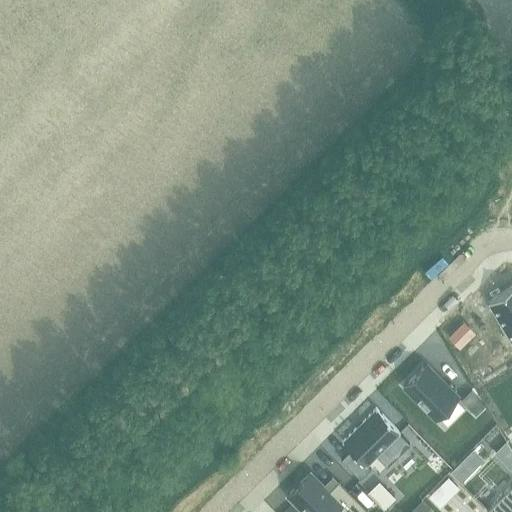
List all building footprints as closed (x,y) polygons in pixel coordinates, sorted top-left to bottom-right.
[(511,286),(487,302),(511,342),(511,286)] [(459,320),(445,329),(454,343),(467,334),(459,320)] [(511,356),(507,349),(480,365),(489,380),(511,365),(511,356)] [(427,363),(404,385),(435,418),(458,395),(427,363)] [(471,388),(461,398),(475,412),(484,404),(471,388)] [(351,449),(341,459),(360,479),(371,468),(367,464),(400,431),(376,407),(342,441),(351,449)] [(511,450),(507,441),(496,452),(511,468),(511,450)] [(473,449),(452,470),(462,480),(483,459),(473,449)] [(310,473),(287,495),(304,511),(367,511),(368,511),(338,482),(328,491),(321,484),(310,473)] [(379,482),(369,492),(383,507),(393,497),(379,482)] [(511,511),(511,483),(487,509),(489,511),(511,511)]
